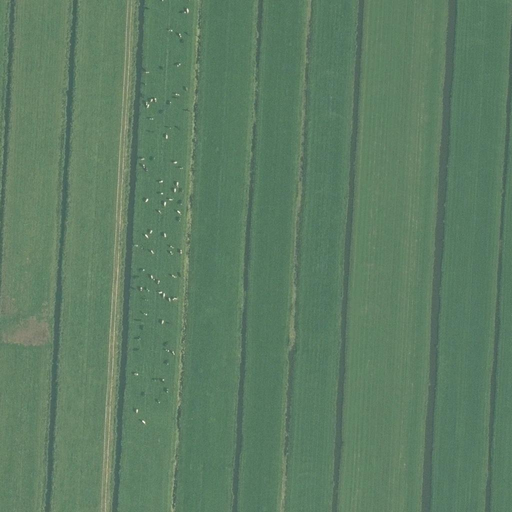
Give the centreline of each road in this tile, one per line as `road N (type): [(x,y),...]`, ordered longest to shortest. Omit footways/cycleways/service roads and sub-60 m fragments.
road 1 (track): [(409,511),(438,0)]
road 2 (track): [(102,511),(130,0)]
